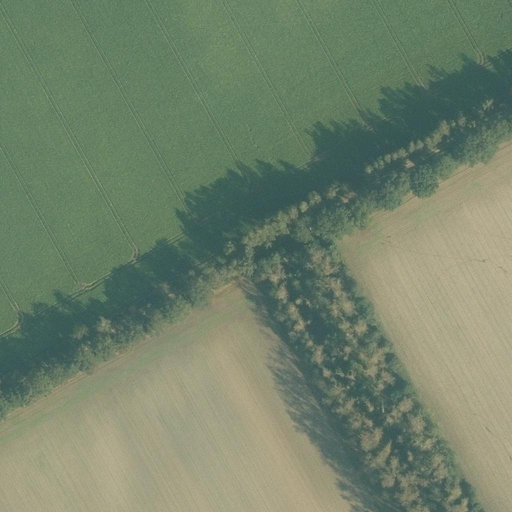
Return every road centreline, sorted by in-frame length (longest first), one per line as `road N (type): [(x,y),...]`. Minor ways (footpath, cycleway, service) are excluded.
road 1 (track): [(511,107),(197,281)]
road 2 (track): [(197,281),(0,390)]
